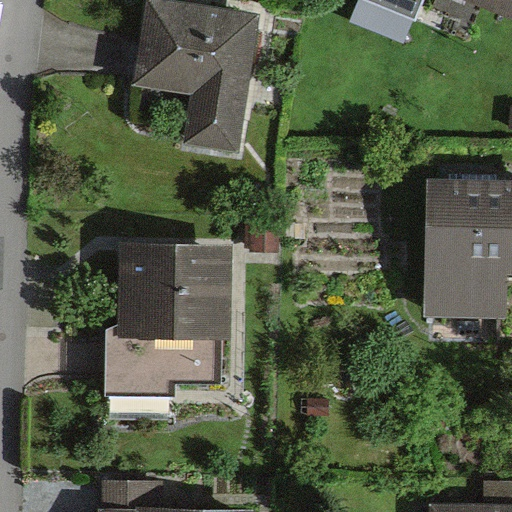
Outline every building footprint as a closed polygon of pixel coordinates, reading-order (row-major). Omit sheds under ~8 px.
[(185,136),(238,144),(257,12),(168,0),(148,0),(137,78),(193,86),(185,136)] [(511,0),(357,0),(355,4),(415,28),(426,0),(451,0),(511,24),(511,0)] [(511,183),(438,184),(439,268),(511,267),(511,183)] [(108,335),(107,389),(174,390),(174,377),(219,377),(219,336),(236,336),(236,248),(124,247),(123,336),(108,335)] [(172,413),(173,395),(116,394),(115,413),(172,413)] [(162,511),(162,490),(109,490),(109,511),(162,511)]
